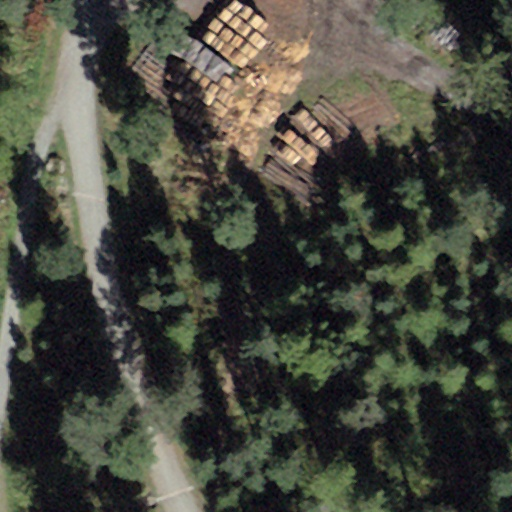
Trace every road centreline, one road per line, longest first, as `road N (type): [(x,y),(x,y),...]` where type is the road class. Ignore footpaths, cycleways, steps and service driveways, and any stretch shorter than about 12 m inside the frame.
road 1 (track): [(91,0),(75,75),(108,302),(187,511)]
road 2 (track): [(216,0),(431,71),(511,119)]
